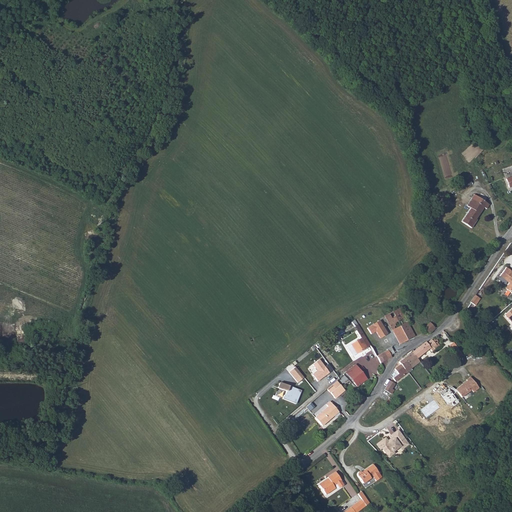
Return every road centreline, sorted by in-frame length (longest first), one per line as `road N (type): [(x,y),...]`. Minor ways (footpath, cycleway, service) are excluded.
road 1 (unclassified): [(511,230),(440,328),(402,352),(352,421)]
road 2 (unclassified): [(479,361),(373,430),(352,421)]
road 3 (unclassified): [(352,421),(245,511)]
